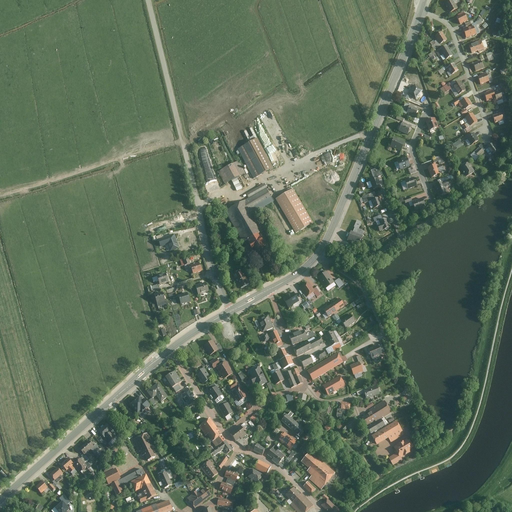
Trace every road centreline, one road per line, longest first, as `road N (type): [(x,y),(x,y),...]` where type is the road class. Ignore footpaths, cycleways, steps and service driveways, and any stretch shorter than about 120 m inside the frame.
road 1 (unclassified): [(145,0),(212,274)]
road 2 (tertiary): [(419,11),(316,256)]
road 3 (tertiary): [(169,350),(0,500)]
road 4 (residential): [(419,11),(452,30),(491,136)]
